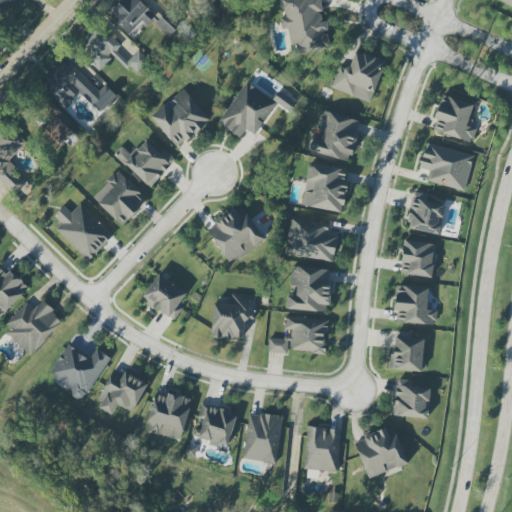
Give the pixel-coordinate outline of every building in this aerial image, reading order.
[(0,0),(0,12),(12,0),(0,0)] [(123,0),(108,14),(131,39),(155,17),(139,0),(123,0)] [(279,0),(281,16),(283,16),(287,47),(298,46),(299,53),(329,49),(327,32),(328,32),(327,22),(323,22),(319,0),(279,0)] [(511,0),(497,0),(511,8),(511,0)] [(120,46),(99,25),(78,45),(101,69),(111,59),(109,56),(120,46)] [(335,91),(371,102),(384,61),(349,49),(335,91)] [(137,73),(149,61),(139,51),(126,63),(137,73)] [(40,85),(65,108),(79,92),(102,113),(118,97),(105,85),(99,91),(64,58),(40,85)] [(256,136),(277,102),(245,82),(219,124),(238,135),(242,128),(256,136)] [(176,148),(210,122),(185,90),(151,116),(176,148)] [(432,131),(472,143),(476,128),(468,126),(474,105),(442,95),(432,131)] [(49,103),(41,111),(53,123),(40,135),(56,151),(76,131),(49,103)] [(360,120),(322,111),(317,129),(324,131),(321,141),(311,139),(308,151),(351,162),(358,134),(356,134),(360,120)] [(9,160),(26,143),(7,124),(0,130),(0,178),(15,194),(25,184),(14,172),(17,169),(9,160)] [(165,151),(161,155),(145,140),(131,155),(122,147),(114,155),(149,188),(175,160),(165,151)] [(474,156),(426,143),(419,169),(429,171),(426,181),(464,192),(474,156)] [(302,207),(342,213),(348,170),(308,164),(302,207)] [(146,201),(119,172),(93,196),(120,226),(146,201)] [(446,204),(413,196),(405,228),(438,236),(446,204)] [(54,217),(61,223),(55,230),(89,262),(113,236),(80,204),(71,214),(64,207),(54,217)] [(206,230),(230,265),(265,241),(241,206),(206,230)] [(334,261),(337,236),(326,234),(328,223),(290,219),(285,255),(334,261)] [(430,279),(436,245),(405,240),(399,274),(430,279)] [(0,317),(29,290),(10,269),(5,274),(0,267),(0,317)] [(286,310),(328,313),(331,270),(291,267),(290,286),(297,286),(296,296),(287,295),(286,310)] [(173,322),(183,308),(179,305),(186,294),(159,274),(141,300),(173,322)] [(430,288),(396,286),(395,311),(399,311),(398,324),(435,325),(436,310),(429,310),(430,288)] [(244,339),(244,320),(255,321),(256,296),(231,295),(231,304),(212,303),(211,337),(244,339)] [(3,330),(30,356),(63,322),(42,301),(34,309),(28,303),(3,330)] [(327,320),(285,317),(284,329),(291,330),(290,339),(268,337),(267,352),(288,354),(288,351),(325,354),(327,320)] [(391,371),(422,372),(424,338),(393,336),(391,371)] [(110,358),(96,349),(89,359),(67,345),(50,373),(73,388),(69,395),(81,403),(110,358)] [(147,384),(114,367),(99,397),(103,399),(98,408),(112,415),(117,405),(132,413),(147,384)] [(429,388),(412,388),(412,380),(396,380),(394,417),(428,418),(429,388)] [(179,441),(192,401),(157,390),(144,430),(179,441)] [(228,448),(237,414),(201,405),(192,438),(228,448)] [(244,460),(277,464),(281,417),(248,414),(244,460)] [(340,429),(306,427),(304,471),(337,472),(340,429)] [(394,427),(354,442),(368,479),(407,465),(394,427)]
